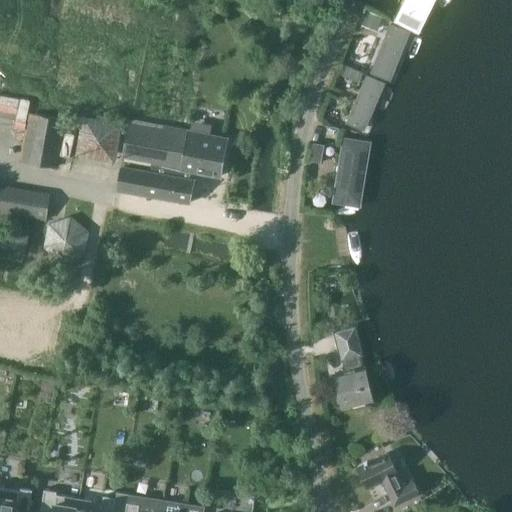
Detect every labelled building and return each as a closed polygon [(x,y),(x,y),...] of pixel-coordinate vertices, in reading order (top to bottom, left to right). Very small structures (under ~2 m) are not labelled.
[(402,0),(392,23),(417,35),(433,0),(402,0)] [(381,17),(367,12),(363,23),(377,28),(381,17)] [(392,79),(409,35),(388,27),(370,70),(392,79)] [(365,132),(385,85),(366,77),(346,124),(365,132)] [(65,119),(28,112),(19,161),(56,168),(65,119)] [(167,166),(183,169),(192,130),(131,120),(124,159),(167,166)] [(220,176),(227,136),(192,130),(183,169),(191,170),(220,176)] [(360,210),(371,142),(343,137),(332,205),(360,210)] [(189,203),(193,179),(189,179),(191,170),(167,166),(166,174),(123,167),(119,191),(189,203)] [(50,193),(0,184),(0,212),(46,220),(50,193)] [(28,231),(4,225),(0,243),(0,244),(23,250),(28,231)] [(343,407),(353,404),(353,406),(373,401),(365,366),(363,367),(360,355),(362,354),(355,326),(335,331),(342,359),(343,359),(346,371),(335,374),(343,407)] [(394,505),(418,493),(412,479),(401,485),(395,474),(397,474),(387,453),(357,467),(368,488),(383,480),(394,505)] [(0,487),(0,511),(16,511),(18,511),(28,511),(32,490),(20,488),(19,490),(0,487)] [(44,489),(40,511),(75,511),(78,497),(56,494),(56,491),(44,489)] [(75,511),(113,511),(116,498),(103,495),(102,501),(78,497),(75,511)] [(127,502),(124,511),(148,511),(138,510),(139,504),(127,502)]
